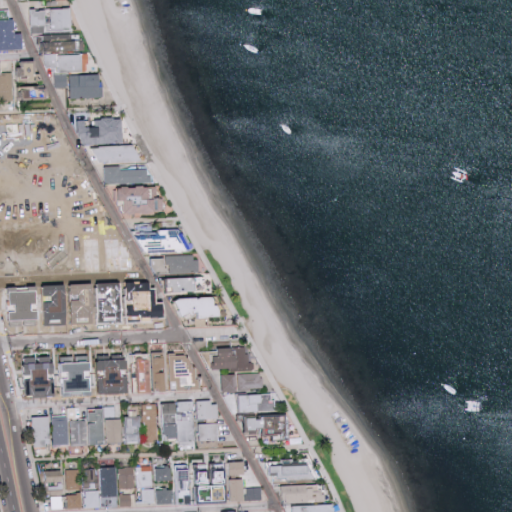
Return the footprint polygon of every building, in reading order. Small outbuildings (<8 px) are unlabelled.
[(30,9),(30,25),(45,25),(46,29),(72,29),(71,7),(30,9)] [(23,33),(16,33),(15,19),(0,19),(0,49),(24,49),(23,33)] [(79,33),(45,34),(45,51),(79,51),(79,33)] [(60,72),(83,71),(82,53),(59,54),(60,72)] [(38,60),(19,61),(20,81),(39,80),(38,60)] [(0,101),(13,102),(12,72),(0,72),(0,63),(0,101)] [(70,98),(102,97),(101,74),(70,74),(70,98)] [(81,119),(81,143),(124,142),(123,117),(96,118),(97,126),(86,126),(86,119),(81,119)] [(148,168),(121,169),(120,165),(105,166),(106,183),(149,181),(148,168)] [(125,212),(163,212),(163,197),(158,197),(158,186),(120,186),(119,200),(126,200),(125,212)] [(143,250),(184,249),(183,230),(142,231),(143,250)] [(0,255),(0,275),(11,274),(7,254),(0,255)] [(199,256),(150,257),(150,268),(168,267),(168,273),(199,272),(199,256)] [(0,284),(13,284),(23,283),(23,279),(97,276),(97,279),(120,278),(129,278),(130,323),(121,324),(93,325),(93,329),(83,329),(83,335),(60,335),(11,336),(10,331),(8,331),(1,307),(0,303),(0,284)] [(198,276),(165,277),(165,292),(198,291),(198,276)] [(217,296),(181,298),(181,314),(200,313),(201,317),(223,316),(222,305),(217,305),(217,296)] [(220,347),(220,354),(211,354),(211,369),(229,368),(229,371),(253,371),(253,362),(248,362),(248,347),(220,347)] [(75,378),(76,394),(70,394),(69,389),(61,389),(59,389),(59,387),(21,388),(19,368),(19,362),(60,360),(74,360),(73,355),(101,355),(101,367),(102,378),(75,378)] [(169,355),(169,369),(171,369),(171,386),(200,385),(199,367),(193,367),(193,355),(169,355)] [(262,389),(262,373),(222,375),(223,391),(237,390),(262,389)] [(238,412),(262,411),(262,394),(237,395),(238,412)] [(195,439),(194,419),(219,418),(218,400),(164,402),(165,440),(195,439)] [(87,408),(87,420),(70,421),(70,445),(105,444),(104,408),(87,408)] [(54,445),(69,444),(68,415),(53,416),(54,445)] [(123,444),(142,443),(141,415),(122,416),(123,444)] [(50,416),(32,417),(34,447),(51,446),(50,416)] [(249,416),(249,429),(263,429),(262,441),(287,441),(287,416),(249,416)] [(107,443),(121,443),(121,419),(106,419),(107,443)] [(218,423),(197,424),(198,441),(219,440),(218,423)] [(311,479),(311,464),(295,464),(295,460),(273,460),(273,479),(311,479)] [(174,465),(175,489),(158,490),(159,504),(204,503),(204,501),(230,500),(230,501),(262,500),(261,487),(245,488),(244,479),(227,480),(227,475),(246,475),(246,462),(174,465)] [(103,496),(118,496),(117,466),(102,467),(103,496)] [(153,487),(152,466),(119,467),(120,488),(153,487)] [(172,467),(157,467),(157,481),(172,481),(172,467)] [(79,469),(66,470),(67,484),(49,484),(50,506),(67,506),(66,489),(80,488),(79,469)] [(64,470),(43,471),(44,482),(64,481),(64,470)] [(283,502),(330,500),(329,494),(322,494),(322,484),(282,485),(283,502)] [(101,490),(85,490),(84,507),(101,507),(101,490)] [(68,494),(69,508),(82,508),(82,493),(68,494)] [(131,506),(131,494),(120,494),(120,507),(131,506)]
